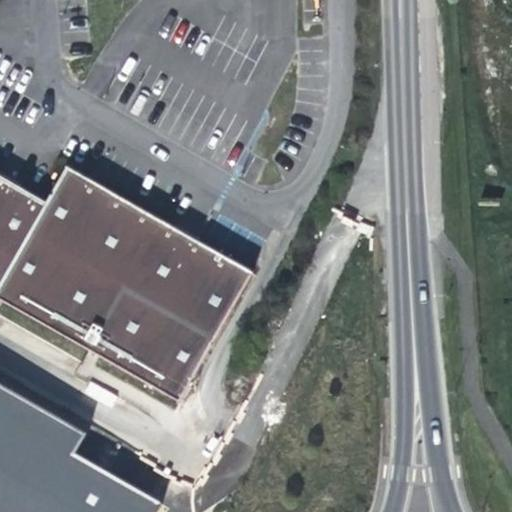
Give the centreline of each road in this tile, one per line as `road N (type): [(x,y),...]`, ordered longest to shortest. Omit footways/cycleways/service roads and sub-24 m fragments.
road 1 (residential): [(202,511),(365,196),(405,150)]
road 2 (secondary): [(405,150),(416,511)]
road 3 (secondary): [(399,0),(405,150)]
